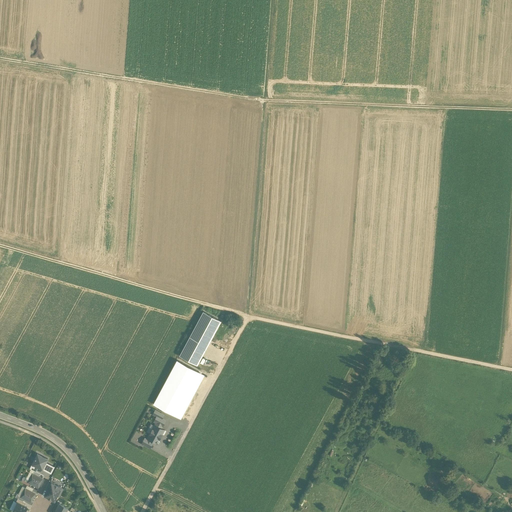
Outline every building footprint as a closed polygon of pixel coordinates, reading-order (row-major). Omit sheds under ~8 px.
[(221,320),(203,311),(179,355),(197,365),(221,320)] [(161,418),(157,416),(155,420),(157,421),(155,425),(160,428),(165,420),(161,418)] [(160,428),(155,425),(148,437),(153,440),(154,440),(154,442),(156,443),(158,443),(159,441),(158,439),(161,433),(163,434),(164,434),(165,431),(165,430),(163,429),(163,430),(160,428)] [(153,440),(148,437),(147,440),(145,439),(143,443),(149,447),(153,440)] [(48,459),(37,454),(32,463),(43,468),(46,462),(48,459)] [(54,467),(46,462),(43,468),(51,473),(54,467)] [(42,478),(32,473),(28,482),(30,483),(38,487),(42,478)] [(56,495),(60,487),(52,483),(49,488),(46,495),(54,499),(56,495)] [(35,493),(25,488),(21,496),(24,498),(31,501),(35,493)] [(24,505),(17,502),(13,510),(15,511),(25,511),(26,510),(27,507),(24,505)] [(65,511),(67,509),(68,507),(60,502),(54,511),(65,511)]
